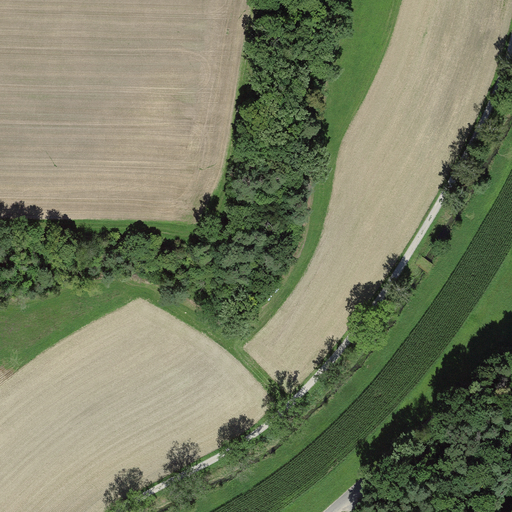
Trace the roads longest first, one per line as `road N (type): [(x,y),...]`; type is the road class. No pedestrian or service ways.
road 1 (track): [(511,47),(455,177),(343,352),(265,426),(122,511)]
road 2 (track): [(260,0),(225,181),(196,227),(0,223)]
road 3 (track): [(511,360),(334,511)]
